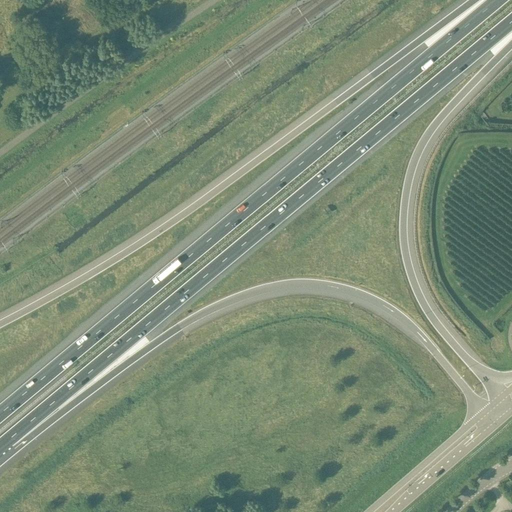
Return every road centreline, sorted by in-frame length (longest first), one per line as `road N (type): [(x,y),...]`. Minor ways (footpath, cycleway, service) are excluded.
road 1 (motorway): [(7,441),(511,21)]
road 2 (motorway): [(498,0),(0,414)]
road 3 (motorway): [(485,0),(171,225),(0,326)]
road 4 (motorway): [(7,441),(173,331),(283,286),(324,286),(379,303),(416,331),(484,413)]
road 5 (motorway): [(500,398),(421,301),(403,232),(418,150),(511,43)]
road 6 (tertiary): [(484,413),(369,511)]
road 7 (tertiary): [(395,511),(502,419)]
